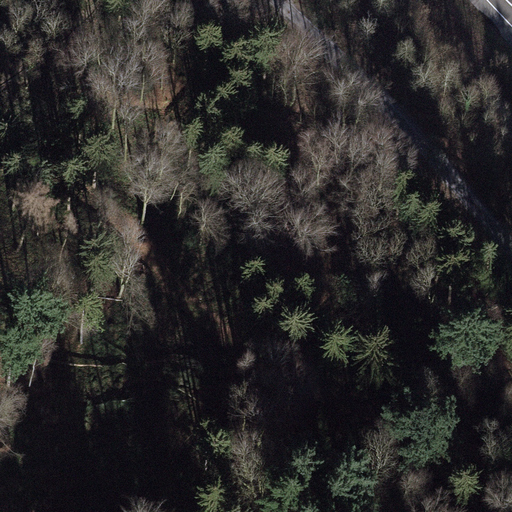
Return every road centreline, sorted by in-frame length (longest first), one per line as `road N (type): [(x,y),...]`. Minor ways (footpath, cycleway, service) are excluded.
road 1 (track): [(320,37),(357,110),(414,185),(511,393)]
road 2 (track): [(283,0),(511,241)]
